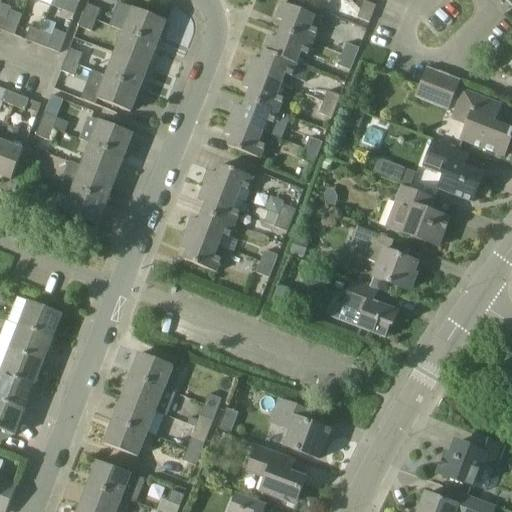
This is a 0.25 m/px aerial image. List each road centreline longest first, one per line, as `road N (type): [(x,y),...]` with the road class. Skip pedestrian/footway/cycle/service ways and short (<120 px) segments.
road 1 (residential): [(119,289),(214,41),(203,0)]
road 2 (residential): [(32,511),(119,289)]
road 3 (residential): [(329,371),(119,289)]
road 4 (residential): [(119,289),(0,242)]
road 5 (residential): [(407,409),(475,301)]
